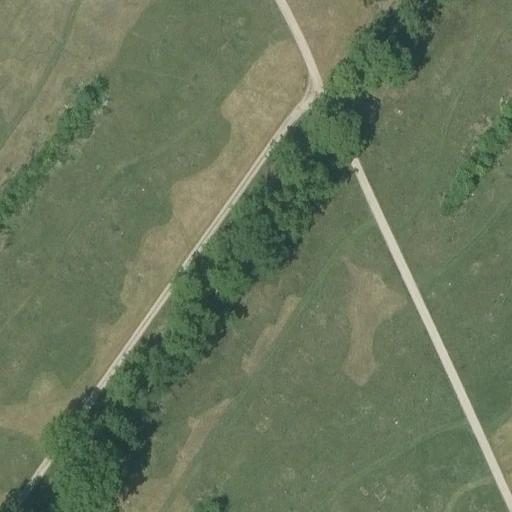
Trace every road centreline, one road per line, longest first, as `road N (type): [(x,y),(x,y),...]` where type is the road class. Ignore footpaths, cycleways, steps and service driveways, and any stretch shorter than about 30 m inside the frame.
road 1 (track): [(277,0),(511,510)]
road 2 (track): [(10,511),(316,83)]
